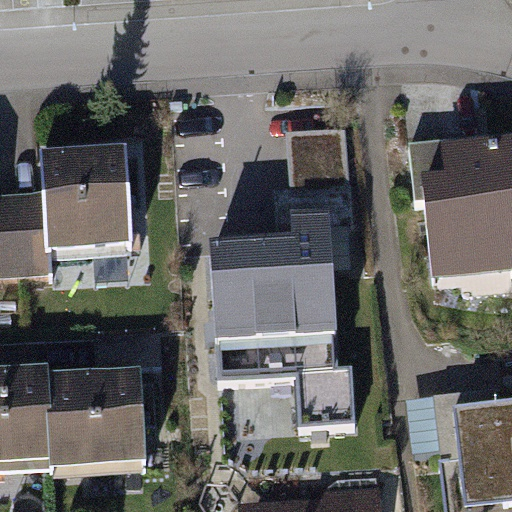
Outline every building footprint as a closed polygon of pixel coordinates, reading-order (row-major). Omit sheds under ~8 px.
[(453,145),(412,150),(418,208),(430,206),(436,267),(511,259),(511,152),(455,158),(453,145)] [(131,252),(125,159),(42,164),(45,212),(15,214),(19,282),(86,278),(84,255),(131,252)] [(297,255),(213,260),(221,387),(299,382),(302,438),(357,435),(353,376),(338,377),(329,231),(352,230),(350,196),(294,200),(297,255)] [(0,283),(19,282),(15,214),(0,215),(0,283)] [(33,375),(0,376),(0,464),(37,462),(33,383),(33,375)] [(127,378),(33,383),(37,462),(37,472),(131,468),(127,378)] [(468,401),(435,404),(447,511),(511,511),(511,411),(470,416),(468,401)] [(329,511),(379,511),(378,493),(328,496),(329,511)]
